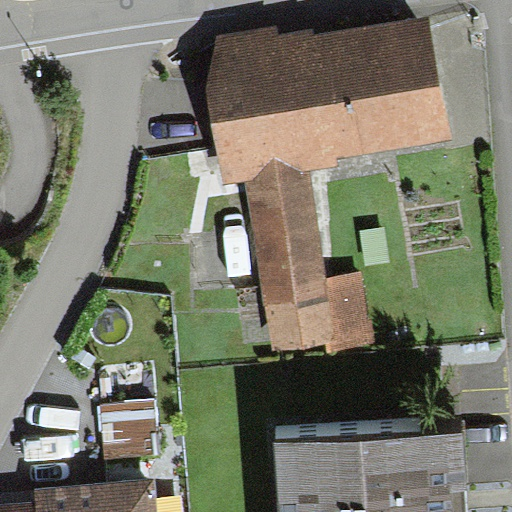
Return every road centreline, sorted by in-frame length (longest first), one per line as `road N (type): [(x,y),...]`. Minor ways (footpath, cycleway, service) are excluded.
road 1 (residential): [(0,392),(97,203),(111,120),(105,5)]
road 2 (residential): [(502,0),(511,128)]
